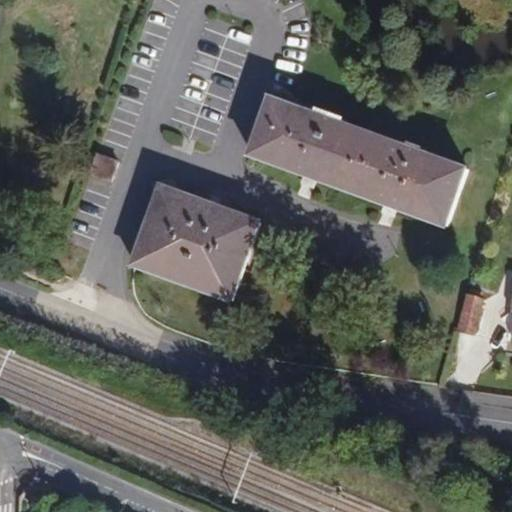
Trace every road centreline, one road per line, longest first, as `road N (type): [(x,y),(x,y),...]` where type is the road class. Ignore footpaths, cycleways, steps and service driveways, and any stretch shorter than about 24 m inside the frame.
road 1 (secondary): [(0,287),(266,384),(511,423)]
road 2 (residential): [(0,454),(152,511)]
